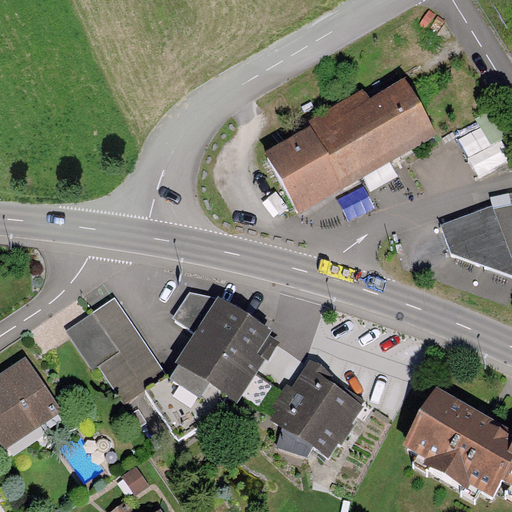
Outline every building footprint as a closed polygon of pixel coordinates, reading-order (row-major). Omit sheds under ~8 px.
[(264,158),(296,216),(396,160),(438,137),(407,80),(370,101),(364,90),(304,124),(309,133),(264,158)] [(481,178),(511,160),(511,155),(503,141),(470,160),(481,178)] [(511,200),(493,205),(444,220),(449,255),(511,279),(511,278),(511,200)] [(273,336),(218,301),(190,295),(175,321),(197,334),(177,366),(180,368),(227,398),(240,406),(268,363),(259,357),(273,336)] [(115,301),(68,333),(94,371),(100,367),(126,406),(147,392),(168,378),(115,301)] [(60,412),(24,359),(0,375),(0,439),(6,449),(60,412)] [(307,460),(312,446),(330,458),(363,408),(328,384),(332,377),(311,363),(292,390),(288,386),(273,408),(280,413),(271,427),(280,433),(275,449),(307,460)] [(213,421),(227,398),(180,368),(171,381),(168,378),(147,392),(181,442),(213,421)] [(511,454),(511,433),(436,391),(404,447),(428,460),(424,467),(466,494),(470,486),(494,500),(501,486),(511,467),(511,459),(510,458),(511,454)] [(511,454),(510,458),(511,459),(511,467),(501,486),(510,491),(507,496),(511,498),(511,454)] [(137,467),(123,477),(136,495),(150,485),(137,467)]
